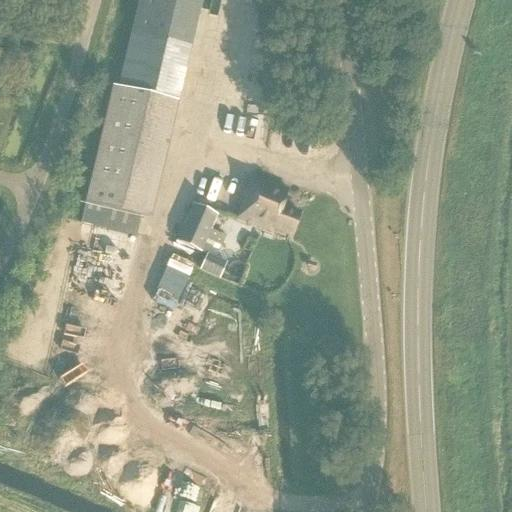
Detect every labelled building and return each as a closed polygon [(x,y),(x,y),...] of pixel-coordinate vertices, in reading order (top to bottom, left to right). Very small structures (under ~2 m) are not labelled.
[(118,87),(177,101),(188,54),(128,41),(118,87)] [(226,105),(237,108),(243,92),(232,88),(226,105)] [(290,236),(298,215),(281,209),(287,192),(252,178),(236,219),(272,233),(273,229),(290,236)] [(216,215),(191,204),(174,241),(199,252),(216,215)] [(102,231),(106,213),(86,208),(82,227),(102,231)] [(226,263),(206,255),(199,272),(219,280),(226,263)] [(48,269),(47,280),(75,281),(75,270),(48,269)] [(154,319),(162,333),(173,327),(165,312),(154,319)] [(83,394),(80,411),(89,413),(92,396),(83,394)]
